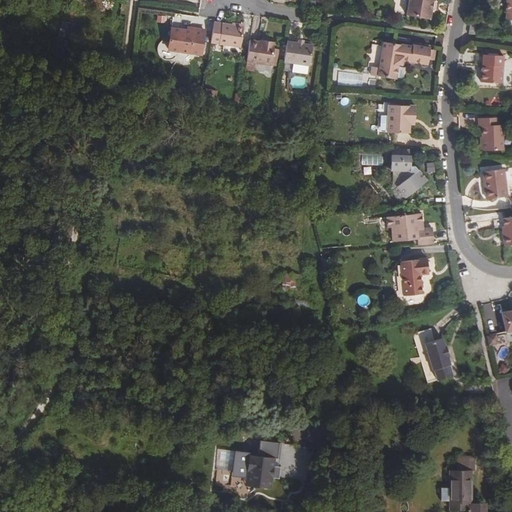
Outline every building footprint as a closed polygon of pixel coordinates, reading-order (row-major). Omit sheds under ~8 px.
[(407,12),(408,0),(395,0),(395,11),(407,12)] [(433,2),(433,0),(409,0),(407,16),(431,20),(432,12),(434,13),(436,12),(436,10),(434,10),(435,5),(437,6),(436,3),(435,3),(433,2)] [(511,0),(493,0),(493,8),(494,9),(493,17),(511,19),(511,0)] [(71,35),(74,24),(62,21),(59,32),(71,35)] [(475,33),(477,23),(470,21),(468,33),(475,33)] [(240,48),(244,27),(214,23),(211,43),(240,48)] [(193,31),(173,28),(170,50),(202,54),(205,31),(194,30),(193,31)] [(72,44),(74,36),(71,35),(59,32),(57,40),(72,44)] [(271,66),(275,43),(265,41),(264,43),(260,43),(249,41),(246,62),(271,66)] [(309,66),(313,45),(287,42),(284,63),(309,66)] [(413,47),(384,43),(380,70),(379,77),(395,80),(396,78),(398,67),(398,65),(402,66),(403,61),(428,65),(430,49),(413,46),(413,47)] [(484,64),(482,82),(504,83),(506,56),(497,55),(497,50),(488,50),(487,55),(486,55),(485,64),(484,64)] [(405,68),(398,67),(396,78),(403,80),(405,68)] [(371,76),(379,77),(380,70),(372,69),(371,76)] [(410,123),(410,117),(415,117),(416,106),(389,105),(388,132),(410,133),(410,123)] [(378,131),(386,131),(386,106),(378,106),(378,131)] [(504,150),(502,126),(499,126),(498,118),(478,119),(479,127),(483,127),(483,137),(483,142),(481,145),(481,149),(481,150),(483,150),(504,150)] [(409,157),(410,149),(394,148),(393,157),(409,157)] [(411,166),(411,158),(409,157),(393,157),(392,157),(391,171),(401,171),(400,184),(392,192),(401,202),(427,180),(415,167),(411,166)] [(506,196),(504,169),(483,171),(485,181),(487,181),(488,187),(485,188),(487,198),(506,196)] [(421,229),(420,224),(423,224),(422,213),(387,216),(388,227),(390,227),(392,241),(417,239),(418,245),(433,243),(432,228),(423,229),(421,229)] [(511,245),(511,217),(492,220),(493,229),(503,228),(502,227),(505,227),(506,235),(503,235),(505,247),(511,245)] [(429,271),(427,258),(401,261),(405,295),(422,292),(421,283),(418,283),(417,273),(420,272),(429,271)] [(282,272),(281,285),(296,286),(297,273),(282,272)] [(142,303),(135,301),(133,310),(140,311),(142,303)] [(511,310),(501,313),(506,332),(511,330),(511,310)] [(498,344),(497,334),(487,334),(487,344),(498,344)] [(442,338),(425,344),(432,370),(449,365),(447,357),(449,356),(446,346),(444,346),(442,338)] [(175,431),(173,444),(183,445),(185,433),(175,431)] [(261,487),(271,488),(272,479),(279,480),(281,467),(274,466),(275,458),(280,459),(282,442),(263,440),(261,456),(251,455),(251,453),(223,449),(221,469),(234,471),(234,475),(245,476),(256,490),(261,487)] [(475,470),(475,457),(458,457),(458,470),(472,470),(475,470)] [(472,500),(472,470),(458,470),(451,470),(451,499),(450,499),(450,507),(467,507),(468,507),(468,500),(472,500)] [(487,510),(487,500),(472,500),(468,500),(468,507),(468,508),(474,508),(474,510),(487,510)]
